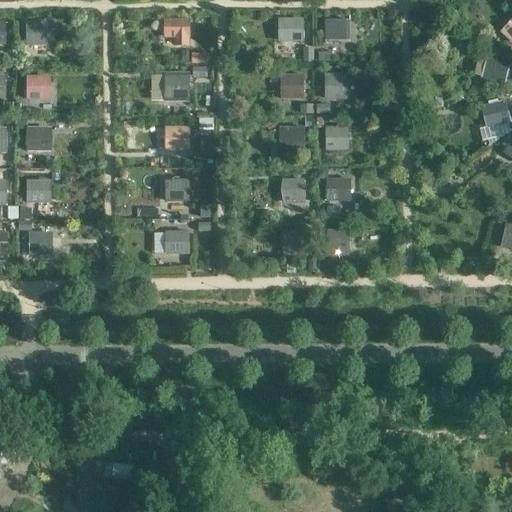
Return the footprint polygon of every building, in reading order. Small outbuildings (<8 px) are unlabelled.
[(192,17),(166,17),(166,44),(192,44),(192,17)] [(327,18),(327,39),(350,39),(349,18),(327,18)] [(0,42),(7,43),(8,20),(0,19),(0,42)] [(302,28),(267,28),(267,52),(302,52),(302,28)] [(49,29),(12,29),(12,52),(49,52),(49,29)] [(507,83),(511,63),(511,62),(486,56),(481,76),(507,83)] [(308,98),(307,72),(283,73),(284,99),(308,98)] [(53,99),(53,73),(27,74),(27,99),(53,99)] [(181,80),(145,80),(145,106),(181,106),(181,80)] [(348,82),(314,82),(314,106),(348,106),(348,82)] [(500,83),(466,84),(466,106),(500,105),(500,83)] [(193,150),(192,125),(167,126),(168,151),(193,150)] [(329,150),(352,150),(351,125),(329,125),(329,150)] [(0,151),(9,152),(8,126),(0,126),(0,151)] [(301,129),(264,129),(264,155),(301,155),(301,129)] [(45,136),(13,135),(12,159),(44,160),(45,136)] [(511,146),(495,137),(482,159),(511,175),(511,146)] [(346,176),(316,176),(317,205),(346,204),(346,176)] [(308,177),(284,178),(285,201),(309,200),(308,177)] [(27,201),(52,202),(53,180),(27,179),(27,201)] [(151,186),(151,212),(182,212),(182,186),(151,186)] [(329,255),(352,255),(351,228),(328,229),(329,255)] [(157,230),(156,253),(192,254),(193,231),(157,230)] [(0,253),(9,253),(9,231),(0,231),(0,253)] [(302,232),(269,233),(270,259),(302,259),(302,232)] [(511,232),(486,232),(486,257),(511,257),(511,232)] [(49,242),(16,240),(15,265),(48,267),(49,242)] [(132,470),(132,454),(114,454),(114,470),(132,470)] [(511,462),(499,462),(499,486),(511,486),(511,462)] [(132,511),(132,472),(108,473),(108,511),(132,511)]
